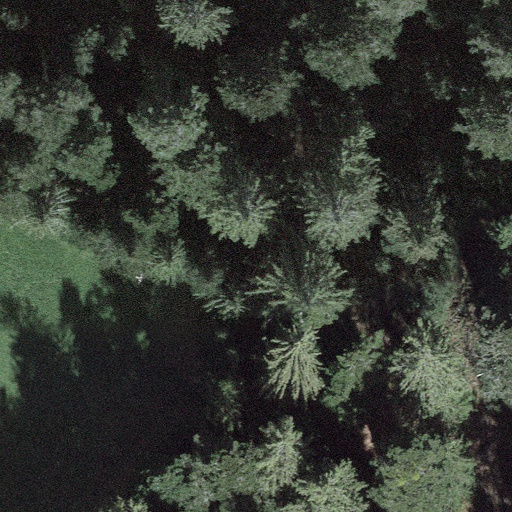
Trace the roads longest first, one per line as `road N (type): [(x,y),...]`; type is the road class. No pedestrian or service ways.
road 1 (track): [(0,223),(407,374),(321,0)]
road 2 (track): [(407,374),(505,511)]
